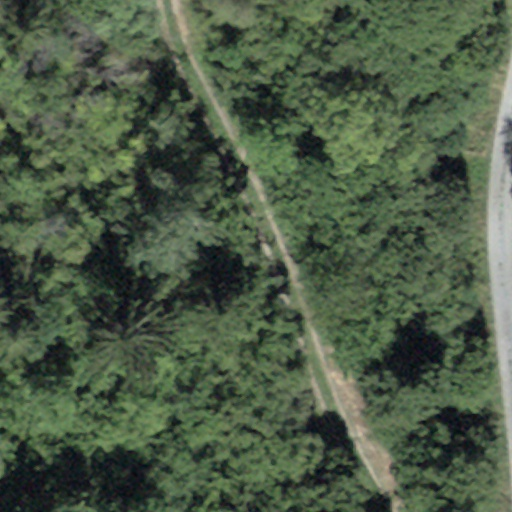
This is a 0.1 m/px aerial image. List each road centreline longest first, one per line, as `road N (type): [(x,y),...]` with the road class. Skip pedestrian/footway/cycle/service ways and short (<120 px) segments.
road 1 (track): [(375,511),(317,394),(270,236),(189,84),(155,0)]
road 2 (track): [(511,422),(495,215),(511,87)]
